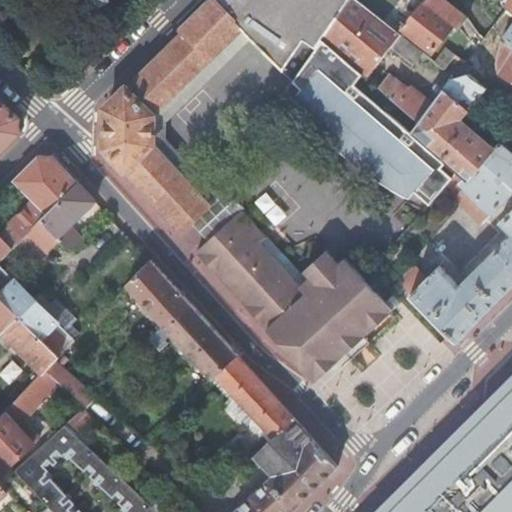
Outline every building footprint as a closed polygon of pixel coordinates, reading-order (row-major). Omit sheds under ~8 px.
[(90,0),(101,11),(112,0),(90,0)] [(235,22),(214,0),(212,0),(182,29),(185,33),(128,89),(127,88),(105,110),(105,128),(104,149),(124,170),(125,172),(126,171),(181,231),(208,206),(199,196),(153,145),(153,116),(242,29),(235,22)] [(253,0),(252,3),(250,1),(235,22),(242,29),(252,39),(293,81),(322,40),(350,0),(253,0)] [(422,53),(356,0),(350,0),(322,40),(363,75),(367,79),(392,47),(413,65),(422,53)] [(425,1),(403,29),(433,53),(455,25),(442,15),(445,10),(437,4),(434,8),(425,1)] [(511,28),(503,40),(511,46),(511,28)] [(252,39),(242,29),(153,116),(153,145),(199,196),(208,206),(219,196),(167,140),(168,122),(252,39)] [(363,75),(322,40),(293,81),(301,89),(294,97),(305,113),(315,125),(330,140),(345,155),(361,168),(379,179),(396,190),(410,198),(416,191),(431,204),(448,184),(458,173),(412,132),(412,133),(356,84),(363,75)] [(511,46),(503,40),(497,60),(498,72),(511,80),(511,46)] [(377,88),(419,124),(433,106),(411,88),(409,91),(388,74),(377,88)] [(487,89),(469,76),(451,82),(445,90),(471,110),(487,89)] [(484,164),(511,189),(511,152),(501,143),(497,147),(493,143),(489,147),(457,120),(467,110),(471,113),(509,122),(511,117),(511,106),(487,89),(471,110),(445,90),(433,106),(419,124),(412,132),(458,173),(469,183),(484,164)] [(21,120),(0,101),(0,155),(20,135),(21,120)] [(12,225),(24,238),(42,221),(79,184),(55,158),(39,156),(11,184),(17,189),(20,186),(35,202),(22,214),(12,225)] [(458,173),(448,184),(460,194),(459,198),(459,200),(460,202),(479,220),(481,221),(483,221),(486,220),(488,219),(511,195),(511,189),(484,164),(469,183),(458,173)] [(58,239),(59,240),(61,242),(68,250),(76,250),(84,242),(69,227),(95,202),(87,193),(79,184),(42,221),(58,239)] [(219,196),(208,206),(181,231),(178,234),(187,244),(195,252),(197,250),(241,209),(243,208),(226,189),(219,196)] [(267,329),(314,382),(317,379),(318,380),(319,379),(318,378),(336,362),(337,363),(339,362),(338,361),(343,356),(344,356),(345,355),(345,354),(348,351),(364,337),(369,332),(370,333),(371,331),(370,331),(389,314),(389,315),(391,314),(390,313),(393,310),(342,254),(335,260),(326,250),(325,251),(326,252),(306,270),(305,269),(304,270),(312,280),(302,289),(259,242),(266,236),(241,209),(197,250),(199,253),(197,254),(198,255),(200,254),(216,272),(216,273),(218,275),(218,274),(246,304),(245,305),(247,307),(247,306),(264,324),(263,325),(264,326),(265,326),(268,328),(267,329)] [(410,295),(457,344),(510,289),(511,287),(511,213),(502,223),(511,232),(511,234),(459,288),(439,267),(427,280),(422,275),(423,274),(419,270),(402,287),(410,295)] [(19,243),(38,261),(59,240),(42,221),(24,238),(19,243)] [(0,261),(13,249),(1,236),(0,237),(0,261)] [(126,285),(162,324),(156,330),(160,334),(191,305),(171,283),(151,261),(126,285)] [(0,297),(18,316),(59,357),(64,352),(74,341),(74,340),(58,323),(37,300),(17,281),(16,282),(0,266),(0,297)] [(58,323),(74,340),(80,334),(72,326),(78,320),(57,299),(51,304),(42,295),(37,300),(58,323)] [(18,316),(0,297),(0,330),(2,332),(18,316)] [(214,330),(191,305),(160,334),(157,336),(164,343),(173,336),(213,379),(217,375),(237,355),(214,330)] [(59,357),(18,316),(2,332),(0,334),(0,336),(2,339),(6,336),(43,373),(46,370),(56,360),(59,357)] [(370,344),(364,337),(348,351),(354,359),(370,344)] [(339,362),(337,363),(343,369),(354,359),(348,351),(345,354),(345,355),(344,356),(343,356),(338,361),(339,362)] [(292,511),(338,467),(237,355),(217,375),(236,396),(256,418),(274,438),(254,456),(274,477),(236,511),(292,511)] [(97,398),(56,360),(46,370),(56,379),(87,406),(97,398)] [(46,370),(43,373),(7,411),(0,418),(0,501),(9,493),(0,483),(0,469),(6,464),(9,467),(33,445),(14,424),(56,379),(46,370)] [(388,498),(373,511),(511,511),(511,374),(502,385),(388,498)] [(256,418),(236,396),(223,407),(243,429),(256,418)] [(159,511),(154,507),(67,426),(14,472),(50,511),(159,511)] [(159,511),(166,511),(170,508),(161,500),(154,507),(159,511)]
